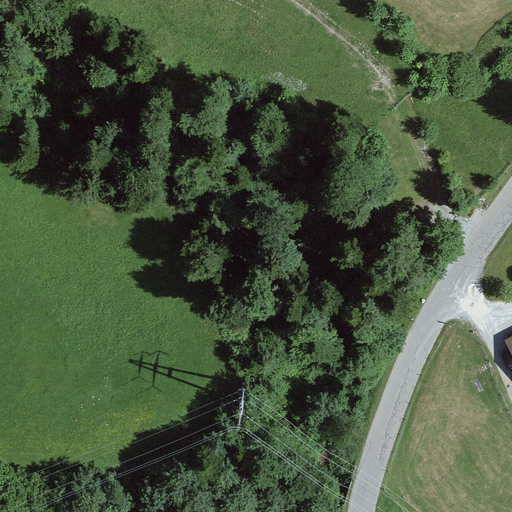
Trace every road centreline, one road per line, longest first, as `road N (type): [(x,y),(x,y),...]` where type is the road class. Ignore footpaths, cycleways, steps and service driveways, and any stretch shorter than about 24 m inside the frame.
road 1 (unclassified): [(362,511),(408,368),(511,205)]
road 2 (track): [(285,0),(403,93),(476,255)]
